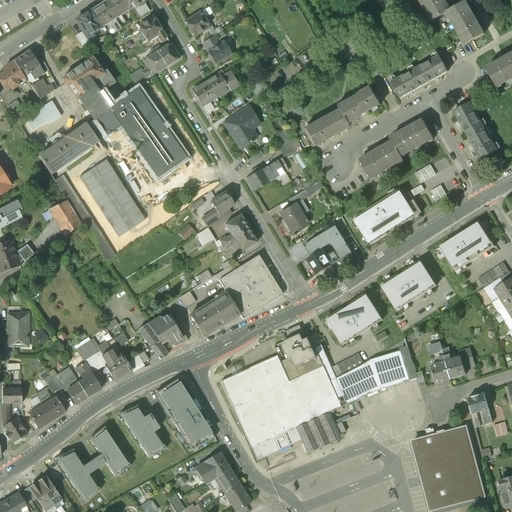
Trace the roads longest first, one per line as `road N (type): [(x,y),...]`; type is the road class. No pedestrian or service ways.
road 1 (residential): [(309,305),(189,102),(182,72),(195,61),(155,0)]
road 2 (secondary): [(14,468),(118,391),(190,359)]
road 3 (secondary): [(309,305),(485,196)]
road 4 (unclassified): [(190,359),(256,478)]
road 5 (secondary): [(190,359),(309,305)]
